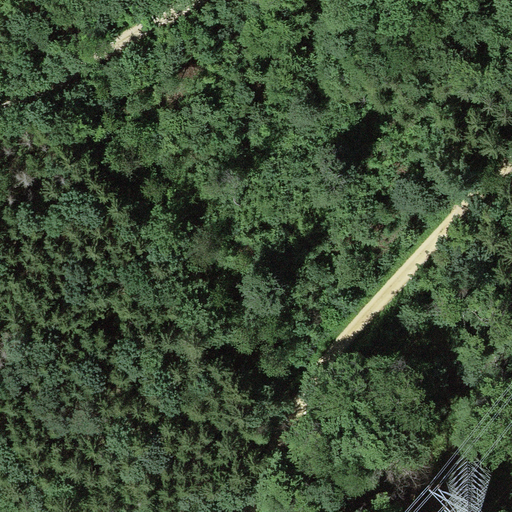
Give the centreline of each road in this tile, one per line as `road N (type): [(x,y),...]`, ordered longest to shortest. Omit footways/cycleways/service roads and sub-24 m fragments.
road 1 (track): [(263,511),(320,396),(511,181)]
road 2 (track): [(201,0),(0,116)]
